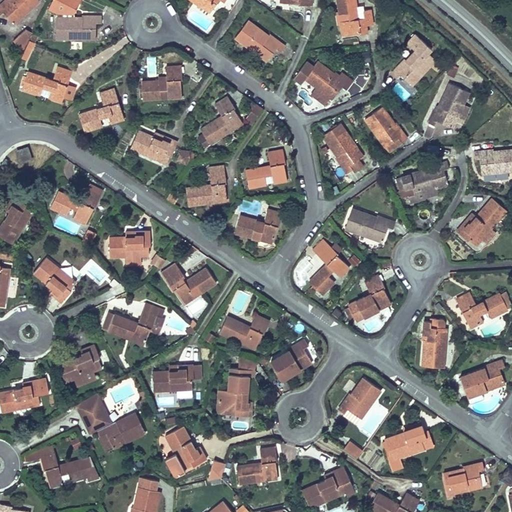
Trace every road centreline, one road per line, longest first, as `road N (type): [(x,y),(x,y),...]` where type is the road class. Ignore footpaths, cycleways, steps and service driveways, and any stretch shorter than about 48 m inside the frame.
road 1 (residential): [(151,21),(297,125),(315,206),(267,284)]
road 2 (residential): [(267,284),(62,142),(39,133),(10,136)]
road 3 (residential): [(490,439),(377,360)]
